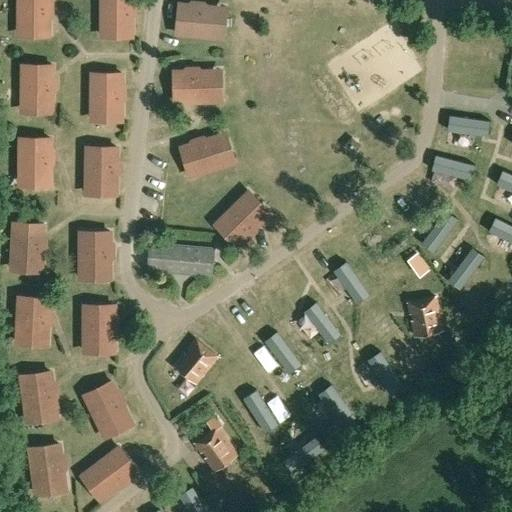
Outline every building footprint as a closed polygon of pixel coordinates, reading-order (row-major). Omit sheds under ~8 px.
[(20,0),(20,27),(49,27),(49,0),(20,0)] [(106,0),(106,24),(135,24),(134,0),(106,0)] [(215,36),(218,8),(181,4),(178,33),(215,36)] [(52,103),(53,66),(24,65),(24,103),(52,103)] [(176,101),(214,100),(213,71),(175,72),(176,101)] [(121,74),(92,74),(93,110),(121,111),(121,74)] [(450,115),(448,129),(488,135),(490,120),(450,115)] [(191,175),(227,164),(218,136),(182,148),(191,175)] [(22,180),(50,181),(50,139),(21,139),(22,180)] [(351,147),(357,159),(368,153),(362,141),(351,147)] [(116,148),(87,147),(86,146),(87,186),(115,186),(116,148)] [(436,155),(432,169),(471,178),(475,165),(436,155)] [(511,173),(502,169),(496,183),(511,189),(511,173)] [(392,230),(422,209),(409,191),(380,212),(392,230)] [(237,245),(264,218),(244,198),(217,224),(237,245)] [(446,210),(422,242),(433,251),(457,219),(446,210)] [(511,224),(496,217),(489,230),(511,240),(511,224)] [(15,223),(13,261),(42,262),(44,225),(15,223)] [(110,270),(110,232),(82,232),(81,270),(110,270)] [(213,275),(215,249),(151,243),(148,269),(213,275)] [(471,246),(447,278),(458,287),(483,255),(471,246)] [(345,261),(333,269),(356,302),(368,293),(345,261)] [(18,293),(15,331),(43,333),(46,296),(18,293)] [(408,303),(411,314),(413,313),(415,320),(412,320),(415,335),(444,329),(437,296),(408,303)] [(304,310),(328,342),(340,333),(317,301),(304,310)] [(82,302),(82,340),(110,340),(111,303),(82,302)] [(275,331),(264,340),(288,372),(300,363),(275,331)] [(197,383),(218,357),(196,338),(189,347),(191,349),(186,354),(184,352),(174,364),(197,383)] [(379,350),(367,358),(389,392),(401,383),(379,350)] [(46,369),(18,373),(23,410),(51,406),(46,369)] [(107,381),(81,393),(97,427),(123,415),(107,381)] [(330,384),(318,392),(343,424),(354,415),(330,384)] [(254,389),(242,397),(264,431),(276,423),(254,389)] [(212,431),(195,443),(202,452),(204,451),(208,456),(205,458),(215,470),(238,453),(219,426),(221,425),(214,416),(206,422),(212,431)] [(315,435),(283,460),(292,471),(324,447),(315,435)] [(55,442),(27,446),(32,482),(60,479),(55,442)] [(120,443),(90,465),(107,488),(137,466),(120,443)] [(206,511),(191,487),(179,494),(189,511),(206,511)]
